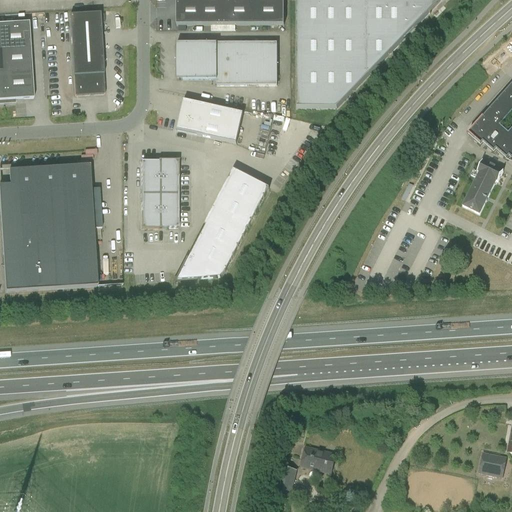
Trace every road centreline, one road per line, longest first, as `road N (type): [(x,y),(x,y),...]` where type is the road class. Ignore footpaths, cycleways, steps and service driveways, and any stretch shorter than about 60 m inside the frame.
road 1 (tertiary): [(218,511),(258,360),(324,224),(395,123),(511,8)]
road 2 (motorway): [(511,325),(0,359)]
road 3 (motorway): [(0,411),(296,368)]
road 4 (motorway): [(0,388),(296,368)]
road 5 (unknown): [(129,146),(133,231),(146,244),(170,244),(204,237),(202,154),(191,145)]
road 6 (unclassified): [(145,0),(143,97),(135,118),(113,127),(0,133)]
road 7 (motorway): [(296,368),(511,354)]
road 8 (unclassified): [(375,511),(437,415),(511,401)]
road 9 (unknown): [(374,270),(372,286),(404,292),(431,228),(401,217)]
